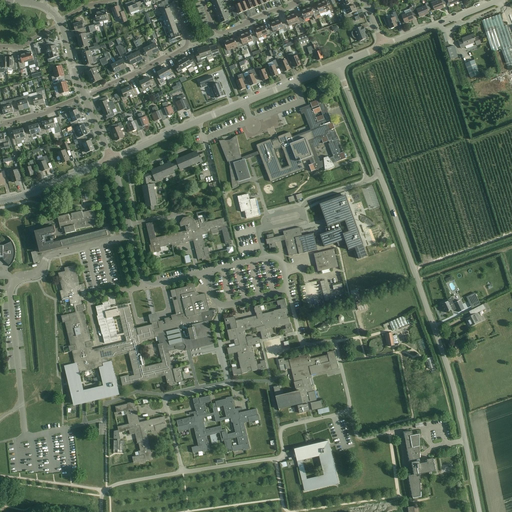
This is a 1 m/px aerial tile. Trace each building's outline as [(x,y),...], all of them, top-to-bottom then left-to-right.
[(139,11),(143,10),(140,2),(135,4),(134,0),(125,4),(127,8),(128,7),(130,13),(139,10),(139,11)] [(238,14),(244,12),(240,3),(239,0),(238,0),(237,0),(238,4),(235,5),(238,14)] [(240,3),(244,12),(249,10),(245,1),(245,0),(242,0),(243,2),(240,3)] [(249,10),(254,8),(250,0),(247,0),(245,1),(249,10)] [(341,5),(343,10),(349,7),(348,5),(353,2),(352,0),(344,0),(342,1),(343,4),(341,5)] [(446,4),(444,0),(437,0),(437,1),(431,3),(434,11),(440,8),(441,9),(444,7),(443,5),(446,4)] [(326,1),(321,3),(326,15),(331,13),(330,12),(333,11),(331,5),(328,6),(326,1)] [(314,7),(315,11),(318,18),(326,15),(321,3),(316,5),(316,6),(314,7)] [(416,10),(419,17),(429,13),(428,10),(430,9),(428,3),(425,4),(426,6),(416,10)] [(214,8),(216,13),(224,10),(222,5),(214,8)] [(354,5),(349,7),(343,10),(345,9),(347,13),(343,15),(345,19),(353,16),(351,13),(357,11),(354,5)] [(122,23),(127,21),(124,12),(121,13),(118,6),(111,9),(115,18),(119,16),(122,23)] [(162,13),(163,16),(171,13),(169,8),(165,10),(164,7),(163,7),(159,9),(157,9),(159,14),(162,13)] [(318,18),(315,11),(314,7),(311,8),(310,7),(305,9),(309,18),(312,17),(313,20),(315,19),(318,18)] [(302,16),(300,17),(302,23),(305,22),(304,20),(309,18),(305,9),(300,11),(302,16)] [(401,16),(404,23),(414,20),(413,16),(415,15),(413,9),(410,10),(404,12),(405,14),(401,16)] [(106,10),(100,11),(103,21),(108,20),(108,22),(112,21),(110,14),(107,15),(106,10)] [(216,13),(218,18),(226,15),(228,14),(228,12),(225,13),(224,10),(216,13)] [(100,22),(103,21),(100,11),(94,13),(96,18),(93,19),(95,26),(100,25),(100,22)] [(386,24),(388,29),(394,27),(398,26),(396,22),(399,20),(395,12),(393,13),(393,14),(391,15),(392,18),(387,20),(386,19),(384,20),(386,25),(386,24)] [(297,25),(302,23),(300,17),(297,18),(295,13),(290,15),(294,24),(297,23),(297,25)] [(226,15),(218,18),(220,23),(228,20),(227,18),(229,17),(228,14),(226,15)] [(287,22),(285,23),(287,31),(290,29),(289,26),(294,24),(290,15),(285,17),(287,22)] [(500,15),(482,21),(492,52),(501,49),(507,66),(511,64),(511,40),(507,25),(504,26),(500,15)] [(165,20),(163,21),(165,26),(174,22),(173,17),(165,20)] [(280,19),(275,21),(278,30),(283,28),(285,32),(287,31),(285,23),(282,24),(280,19)] [(272,28),(269,30),(272,35),(274,34),(274,32),(278,30),(275,21),(270,23),(272,28)] [(75,31),(84,28),(82,22),(74,24),(75,31)] [(165,26),(163,26),(165,31),(168,30),(176,27),(174,22),(165,26)] [(267,37),(272,35),(269,30),(267,31),(264,25),(259,27),(263,36),(266,35),(267,37)] [(355,30),(354,30),(353,31),(352,32),(352,33),(352,34),(352,35),(352,36),(353,36),(353,37),(354,38),(355,38),(356,38),(357,38),(358,38),(359,41),(366,39),(363,31),(365,31),(363,26),(362,27),(361,27),(354,29),(355,30)] [(167,36),(170,35),(178,32),(176,27),(168,30),(165,31),(167,36)] [(256,35),(254,36),(256,41),(259,40),(258,38),(263,36),(259,27),(254,29),(256,35)] [(253,43),(256,41),(254,36),(251,37),(249,31),(244,33),(248,43),(252,41),(253,43)] [(180,37),(178,32),(170,35),(167,36),(169,40),(169,41),(170,43),(176,41),(175,38),(180,37)] [(78,42),(87,40),(85,33),(77,36),(78,42)] [(241,41),(238,42),(241,48),(244,46),(243,45),(248,43),(244,33),(239,35),(241,41)] [(444,48),(449,46),(447,41),(445,33),(440,35),(442,43),(444,48)] [(477,45),(481,44),(478,37),(475,38),(474,38),(472,34),(462,39),(462,40),(458,42),(461,49),(466,47),(466,49),(473,46),(472,43),(475,42),(477,45)] [(299,45),(309,41),(307,35),(297,39),(299,45)] [(238,49),(241,48),(238,42),(236,43),(234,37),(229,39),(232,49),(237,47),(238,49)] [(227,51),(232,49),(229,39),(223,42),(226,47),(223,48),(226,55),(229,54),(227,51)] [(89,46),(87,40),(78,42),(80,48),(89,46)] [(153,44),(149,46),(153,54),(159,51),(153,40),(151,41),(153,44)] [(50,43),(43,45),(45,50),(44,50),(45,54),(48,53),(57,51),(56,45),(51,46),(50,43)] [(210,48),(209,45),(203,47),(206,57),(208,61),(213,59),(212,56),(216,55),(220,54),(217,45),(210,48)] [(317,60),(323,58),(320,50),(317,51),(315,45),(307,48),(309,54),(314,52),(317,60)] [(147,57),(153,54),(149,46),(143,49),(147,57)] [(447,60),(458,57),(454,46),(444,49),(447,60)] [(83,59),(92,57),(91,54),(95,53),(94,51),(95,50),(94,47),(88,48),(89,51),(82,53),(83,59)] [(201,59),(206,57),(203,47),(197,49),(198,52),(195,53),(198,63),(202,62),(201,59)] [(137,48),(132,51),(137,62),(143,59),(139,51),(137,48)] [(57,51),(48,53),(49,59),(47,59),(48,62),(54,61),(54,58),(59,56),(57,51)] [(132,51),(126,54),(131,65),(137,62),(132,51)] [(31,52),(26,53),(28,62),(29,66),(38,63),(36,57),(33,58),(31,52)] [(25,63),(28,62),(26,53),(20,55),(21,61),(18,62),(20,68),(25,67),(25,65),(25,63)] [(289,54),(286,55),(289,62),(292,61),(295,67),(301,65),(297,55),(291,58),(289,54)] [(186,55),(181,58),(186,67),(188,70),(193,67),(192,66),(195,64),(190,56),(187,58),(186,55)] [(10,57),(8,57),(8,68),(8,71),(12,71),(12,70),(17,70),(17,63),(14,63),(14,56),(10,56),(10,57)] [(92,57),(83,59),(85,66),(94,63),(93,63),(96,62),(95,56),(92,57)] [(120,61),(117,62),(121,70),(127,67),(122,58),(121,56),(118,57),(120,61)] [(181,70),(186,67),(181,58),(176,62),(177,64),(174,66),(179,74),(182,72),(181,70)] [(278,58),(276,60),(278,66),(281,65),(284,72),(290,69),(286,60),(280,62),(278,58)] [(275,67),(278,66),(276,60),(273,61),(268,64),(269,67),(268,67),(272,77),(278,74),(275,67)] [(474,60),(465,64),(470,78),(479,74),(474,60)] [(115,73),(121,70),(117,62),(111,65),(115,73)] [(53,70),(54,73),(63,70),(62,65),(55,67),(54,64),(48,66),(50,71),(53,70)] [(260,66),(254,69),(257,75),(259,74),(262,81),(268,78),(264,69),(262,70),(260,66)] [(166,67),(162,70),(166,77),(167,80),(169,79),(169,78),(174,75),(171,69),(168,70),(166,67)] [(89,77),(97,74),(95,68),(87,71),(89,77)] [(249,75),(245,77),(246,80),(248,79),(251,86),(257,83),(254,76),(257,75),(254,69),(248,71),(249,75)] [(51,77),(53,82),(59,80),(58,77),(64,76),(63,70),(54,73),(55,76),(51,77)] [(163,78),(166,77),(162,70),(157,73),(159,76),(156,77),(159,83),(160,85),(165,82),(163,78)] [(236,81),(240,90),(246,88),(243,81),(246,80),(243,73),(237,76),(239,80),(236,81)] [(100,80),(97,74),(89,77),(92,83),(100,80)] [(212,76),(199,81),(202,88),(208,86),(209,88),(212,87),(214,94),(213,94),(215,99),(224,95),(219,83),(215,85),(212,76)] [(149,77),(144,79),(148,87),(150,85),(151,87),(156,85),(153,79),(150,80),(149,77)] [(141,85),(138,86),(141,93),(146,90),(147,91),(148,91),(150,90),(148,87),(144,79),(139,82),(141,85)] [(54,90),(58,89),(67,86),(66,81),(59,83),(59,80),(53,82),(54,86),(53,86),(54,90)] [(67,86),(58,89),(54,90),(56,95),(56,98),(63,96),(62,93),(69,92),(67,86)] [(131,86),(126,88),(129,96),(132,94),(133,97),(138,94),(135,88),(132,89),(131,86)] [(127,97),(129,96),(126,88),(121,90),(123,94),(120,95),(123,101),(128,99),(127,97)] [(36,93),(37,97),(40,105),(45,103),(44,100),(47,99),(45,93),(44,91),(36,93)] [(29,95),(29,98),(31,103),(34,103),(35,106),(40,105),(37,97),(36,93),(29,95)] [(29,95),(21,97),(24,109),(29,107),(28,104),(31,103),(29,98),(29,95)] [(187,111),(190,109),(186,99),(183,100),(181,96),(177,98),(178,101),(176,102),(179,111),(186,108),(187,111)] [(19,110),(24,109),(21,97),(13,99),(14,102),(16,108),(18,107),(19,110)] [(102,110),(114,105),(113,100),(107,103),(106,100),(108,99),(107,97),(99,100),(100,103),(99,103),(102,110)] [(5,101),(8,112),(9,113),(14,112),(13,109),(16,108),(14,102),(13,99),(5,101)] [(225,140),(219,141),(228,162),(229,162),(230,166),(229,166),(233,189),(238,186),(237,182),(237,181),(248,178),(249,178),(244,160),(248,159),(250,158),(260,154),(260,155),(264,164),(268,174),(268,176),(270,181),(271,182),(272,182),(304,169),(305,168),(303,162),(309,160),(311,164),(308,165),(311,172),(316,170),(324,166),(325,170),(329,169),(331,168),(335,166),(333,163),(337,162),(341,160),(346,158),(344,152),(343,152),(339,143),(340,142),(338,136),(337,136),(334,129),(335,128),(332,123),(330,119),(328,112),(327,111),(323,100),(318,102),(317,100),(310,103),(311,104),(307,106),(307,108),(303,110),(300,110),(301,112),(302,114),(304,113),(308,123),(309,125),(310,130),(297,135),(292,137),(291,133),(290,133),(290,132),(289,132),(279,136),(278,137),(278,138),(277,138),(277,137),(274,138),(274,139),(271,140),(270,140),(269,140),(258,144),(257,145),(257,146),(259,151),(241,158),(242,158),(241,158),(241,155),(236,135),(230,140),(225,141),(225,140)] [(9,113),(8,112),(5,101),(0,102),(0,112),(3,111),(4,115),(9,113)] [(174,113),(173,112),(171,106),(168,107),(166,102),(162,104),(164,108),(161,110),(165,120),(169,118),(168,116),(174,113)] [(112,113),(111,112),(111,111),(116,109),(114,105),(102,110),(105,116),(106,116),(107,119),(115,115),(114,113),(112,113)] [(162,121),(165,120),(161,110),(158,111),(156,106),(152,108),(154,112),(151,113),(155,122),(161,119),(162,121)] [(66,114),(65,114),(66,117),(66,116),(68,119),(71,117),(79,114),(77,109),(66,114)] [(137,120),(141,130),(144,129),(143,127),(149,124),(146,116),(144,117),(142,112),(138,114),(140,119),(137,120)] [(72,126),(78,123),(77,121),(81,119),(79,114),(71,117),(68,119),(69,121),(70,121),(72,126)] [(129,121),(126,122),(130,132),(137,129),(138,132),(141,130),(137,120),(134,121),(132,117),(127,119),(129,121)] [(54,119),(49,120),(51,128),(54,128),(56,134),(61,132),(58,122),(55,123),(54,119)] [(48,129),(51,128),(49,120),(44,122),(45,126),(42,127),(44,134),(49,132),(48,129)] [(116,141),(124,137),(120,129),(123,128),(121,122),(114,125),(109,127),(111,130),(112,134),(113,133),(116,141)] [(39,135),(44,134),(42,127),(40,128),(38,123),(33,125),(36,133),(38,132),(39,135)] [(77,130),(78,133),(86,129),(84,124),(79,126),(78,123),(72,126),(67,128),(69,131),(73,129),(74,131),(77,130)] [(37,136),(36,133),(33,125),(28,127),(30,131),(27,132),(29,139),(37,136)] [(30,142),(29,139),(27,132),(24,133),(23,128),(18,130),(20,138),(21,141),(24,140),(25,143),(30,142)] [(88,134),(86,129),(78,133),(79,135),(76,136),(78,142),(85,139),(83,136),(88,134)] [(22,143),(21,141),(20,138),(18,130),(13,131),(14,136),(12,137),(14,145),(19,144),(22,143)] [(4,133),(0,133),(0,143),(3,143),(3,144),(4,144),(5,148),(10,146),(11,146),(9,138),(8,138),(5,139),(4,133)] [(85,148),(92,145),(90,140),(86,142),(85,139),(78,142),(74,143),(75,145),(79,144),(80,147),(83,145),(85,148)] [(95,149),(92,145),(85,148),(86,151),(82,152),(83,154),(95,149)] [(62,163),(69,160),(65,150),(58,153),(59,156),(57,156),(57,158),(58,160),(59,161),(61,160),(62,163)] [(151,181),(150,177),(153,176),(156,182),(158,181),(157,179),(167,174),(167,175),(174,172),(173,169),(178,166),(180,170),(184,168),(183,167),(190,165),(191,165),(196,163),(196,162),(199,161),(200,163),(202,162),(199,155),(198,155),(197,152),(178,160),(177,157),(175,158),(176,161),(170,163),(170,161),(167,162),(168,164),(155,169),(151,170),(152,173),(148,174),(143,176),(144,182),(145,185),(142,186),(143,190),(144,190),(146,204),(144,204),(144,207),(157,205),(155,197),(154,197),(153,187),(155,186),(155,184),(148,185),(148,181),(151,181)] [(46,163),(49,162),(46,156),(43,157),(37,159),(39,163),(42,171),(48,169),(46,163)] [(32,167),(35,166),(33,160),(30,161),(31,166),(25,168),(27,177),(34,175),(32,167)] [(12,182),(21,180),(18,169),(9,172),(12,182)] [(355,191),(349,194),(353,200),(358,197),(355,191)] [(250,199),(248,194),(237,196),(241,212),(245,211),(246,218),(260,215),(256,198),(250,199)] [(341,196),(319,204),(325,219),(325,221),(327,220),(329,226),(327,226),(325,227),(325,228),(326,228),(326,229),(325,229),(327,232),(320,235),(324,247),(334,243),(337,242),(338,246),(346,243),(348,250),(355,248),(359,258),(367,255),(349,204),(345,205),(341,196)] [(93,231),(98,230),(93,210),(82,212),(82,211),(71,213),(71,215),(69,215),(68,214),(57,216),(60,228),(64,228),(66,234),(76,231),(75,230),(86,227),(87,232),(93,231)] [(195,221),(195,220),(189,216),(183,218),(180,223),(181,226),(185,225),(186,231),(175,233),(174,233),(171,233),(170,235),(156,238),(152,222),(146,224),(151,245),(149,245),(151,253),(161,251),(160,247),(172,245),(172,246),(193,241),(198,259),(202,259),(202,260),(210,259),(209,255),(210,254),(208,246),(205,247),(202,235),(207,234),(211,233),(212,234),(219,233),(218,228),(222,228),(226,244),(231,243),(226,222),(225,222),(224,218),(205,223),(203,218),(198,219),(198,220),(195,221)] [(54,226),(34,231),(40,252),(107,235),(106,231),(108,231),(108,227),(105,228),(98,230),(93,231),(87,232),(53,241),(53,239),(56,238),(55,236),(52,237),(52,233),(56,232),(54,226)] [(299,254),(317,250),(313,233),(302,236),(300,227),(283,231),(288,256),(298,254),(299,254)] [(270,249),(276,247),(273,234),(266,235),(270,249)] [(9,266),(10,267),(12,264),(13,262),(14,259),(15,256),(15,252),(15,251),(15,248),(14,245),(13,243),(11,240),(9,238),(7,236),(7,237),(10,239),(12,242),(3,245),(0,245),(0,257),(3,258),(3,259),(9,266)] [(318,272),(338,267),(334,249),(313,254),(318,272)] [(62,272),(58,273),(62,290),(60,291),(62,301),(69,299),(70,305),(73,304),(75,312),(61,316),(63,323),(65,322),(66,327),(67,326),(70,339),(69,339),(70,346),(68,346),(70,351),(72,351),(73,357),(75,363),(66,366),(66,369),(65,369),(73,404),(79,403),(80,403),(84,402),(86,402),(98,399),(98,400),(111,397),(111,396),(113,395),(113,396),(119,395),(116,382),(115,383),(113,377),(115,377),(111,361),(108,362),(108,358),(129,353),(125,358),(126,360),(117,362),(118,367),(118,369),(119,369),(120,374),(129,371),(128,369),(130,369),(127,359),(129,356),(134,375),(129,376),(128,375),(120,377),(122,386),(130,384),(134,383),(135,384),(148,380),(165,375),(166,380),(167,383),(168,383),(169,386),(178,384),(179,386),(180,386),(182,385),(184,385),(184,381),(182,381),(179,367),(174,368),(173,369),(168,351),(176,349),(178,350),(179,350),(181,350),(183,350),(184,350),(185,349),(186,351),(214,344),(209,322),(208,321),(212,320),(212,319),(213,319),(212,318),(214,317),(213,316),(215,316),(214,314),(216,314),(215,312),(217,312),(216,309),(212,310),(209,311),(205,293),(196,295),(195,292),(196,291),(195,287),(194,287),(193,283),(188,285),(188,286),(185,287),(175,289),(170,290),(172,298),(173,300),(174,308),(175,312),(176,314),(172,315),(171,315),(172,318),(170,319),(169,317),(164,318),(165,322),(163,322),(162,320),(157,322),(158,324),(152,325),(152,324),(134,329),(128,305),(117,308),(111,310),(109,301),(102,302),(102,304),(95,305),(98,314),(96,315),(99,325),(99,324),(102,334),(102,333),(104,343),(118,339),(117,337),(124,335),(124,337),(125,341),(126,341),(111,345),(91,350),(90,346),(94,346),(93,341),(92,340),(90,341),(87,327),(86,327),(84,321),(86,321),(83,310),(85,309),(84,304),(82,305),(81,302),(79,293),(81,292),(80,290),(85,289),(83,284),(79,285),(74,265),(64,268),(65,269),(65,271),(62,272)] [(475,293),(466,297),(472,308),(480,304),(475,293)] [(455,303),(452,298),(451,298),(449,299),(448,300),(448,301),(441,304),(445,313),(452,309),(453,310),(456,309),(458,312),(464,309),(460,301),(455,303)] [(287,308),(285,299),(276,301),(278,306),(280,305),(281,309),(273,310),(274,311),(262,314),(261,310),(260,305),(254,306),(255,308),(254,308),(255,313),(256,313),(256,316),(235,321),(234,316),(224,319),(225,325),(230,324),(231,329),(227,330),(229,340),(235,339),(236,342),(234,342),(235,346),(227,348),(228,354),(234,353),(233,352),(237,351),(238,357),(240,368),(237,369),(236,367),(231,368),(234,376),(242,374),(242,373),(248,372),(248,371),(252,370),(252,371),(258,369),(258,370),(267,368),(265,360),(260,361),(260,363),(257,364),(256,361),(255,361),(252,345),(255,344),(261,343),(259,337),(258,338),(258,337),(252,338),(253,339),(247,340),(244,330),(255,328),(257,332),(260,331),(262,339),(268,338),(266,329),(277,326),(277,327),(285,325),(286,329),(283,329),(284,334),(293,332),(291,323),(290,324),(288,317),(287,318),(287,314),(288,314),(286,308),(287,308)] [(364,299),(356,302),(359,309),(367,306),(364,299)] [(471,316),(465,319),(466,322),(468,321),(470,326),(480,321),(476,313),(485,309),(483,304),(469,312),(471,316)] [(403,313),(388,319),(391,328),(406,322),(403,313)] [(392,332),(386,333),(388,346),(394,345),(392,332)] [(338,368),(334,350),(327,352),(327,355),(310,359),(309,355),(289,359),(289,360),(284,361),(284,358),(278,359),(279,365),(285,364),(286,369),(291,368),(296,391),(281,395),(279,385),(273,387),(278,408),(297,404),(298,405),(297,405),(299,413),(310,411),(308,404),(310,403),(312,410),(322,408),(321,400),(320,400),(317,401),(316,399),(317,399),(315,391),(313,391),(310,378),(312,378),(311,375),(338,368)] [(426,355),(429,366),(435,364),(432,353),(426,355)] [(205,397),(199,399),(199,397),(192,398),(195,409),(195,408),(197,417),(194,417),(194,416),(187,418),(176,420),(178,427),(177,427),(178,432),(183,431),(183,430),(189,429),(189,428),(194,427),(195,433),(197,439),(198,446),(197,446),(191,447),(192,451),(186,452),(186,454),(183,455),(185,464),(189,463),(190,462),(190,463),(194,462),(192,452),(193,452),(193,453),(198,452),(198,451),(203,450),(203,452),(210,450),(208,440),(207,440),(206,436),(209,435),(210,435),(212,444),(218,443),(216,434),(218,433),(220,433),(222,441),(224,441),(227,453),(233,451),(233,452),(238,451),(238,450),(243,449),(243,451),(250,449),(248,439),(247,439),(246,435),(247,435),(245,428),(244,422),(249,421),(249,422),(255,420),(255,421),(260,420),(259,414),(258,415),(256,408),(248,411),(238,413),(239,414),(236,414),(234,408),(234,406),(232,396),(226,398),(226,399),(220,401),(220,400),(215,401),(216,405),(212,406),(211,402),(210,395),(205,397)] [(135,406),(134,401),(127,403),(127,404),(122,405),(115,406),(116,412),(114,412),(117,425),(115,413),(118,412),(118,413),(123,411),(124,410),(125,415),(127,415),(129,424),(117,426),(118,430),(114,431),(113,439),(121,439),(119,433),(129,430),(130,435),(135,433),(138,443),(136,443),(138,443),(140,450),(138,451),(139,456),(138,456),(137,455),(132,457),(133,462),(135,462),(135,463),(140,462),(140,461),(146,460),(146,461),(152,459),(149,445),(148,445),(148,443),(148,441),(147,437),(146,432),(150,430),(151,432),(156,430),(157,431),(162,430),(162,429),(167,428),(164,416),(148,420),(148,421),(142,422),(142,424),(139,425),(137,414),(136,406),(135,406)] [(413,435),(412,434),(412,431),(404,433),(409,463),(412,462),(414,474),(408,475),(412,498),(420,496),(420,474),(435,471),(433,458),(420,461),(419,459),(420,459),(419,434),(413,435)] [(328,440),(294,449),(304,492),(339,483),(328,440)]
